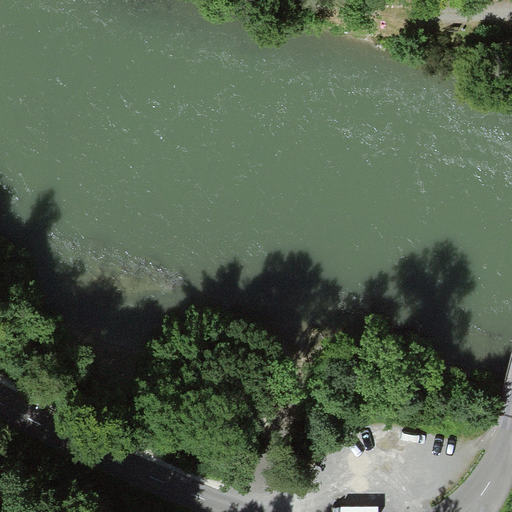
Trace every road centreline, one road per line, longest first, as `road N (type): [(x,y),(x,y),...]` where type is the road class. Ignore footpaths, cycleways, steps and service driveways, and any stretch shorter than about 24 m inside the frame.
road 1 (tertiary): [(238,511),(0,402)]
road 2 (track): [(292,399),(250,511)]
